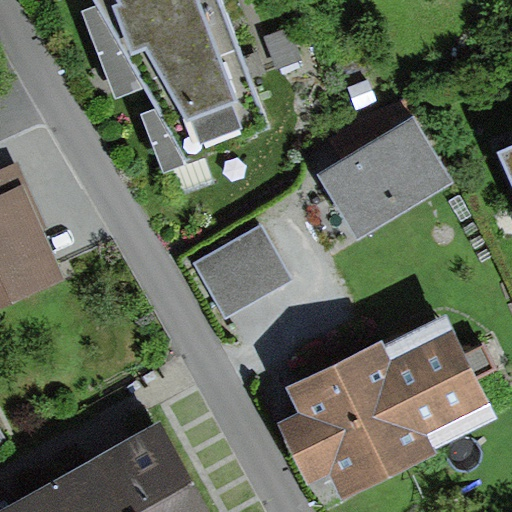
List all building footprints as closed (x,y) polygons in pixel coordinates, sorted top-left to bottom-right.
[(156,98),(138,105),(162,168),(271,126),(223,0),(86,0),(81,2),(113,92),(146,81),(156,98)] [(263,33),(276,66),(304,55),(291,22),(263,33)] [(331,176),(360,224),(439,177),(410,128),(418,124),(405,101),(339,128),(342,134),(334,139),(349,165),(331,176)] [(511,141),(497,148),(511,181),(511,141)] [(0,289),(45,270),(18,205),(28,198),(14,167),(0,173),(0,289)] [(261,309),(323,274),(281,198),(236,222),(243,236),(185,268),(215,321),(255,299),(261,309)] [(334,458),(346,482),(487,412),(471,378),(494,366),(482,343),(459,355),(443,321),(300,389),(312,414),(291,424),(313,468),(334,458)] [(200,511),(158,436),(96,470),(92,464),(4,511),(200,511)]
